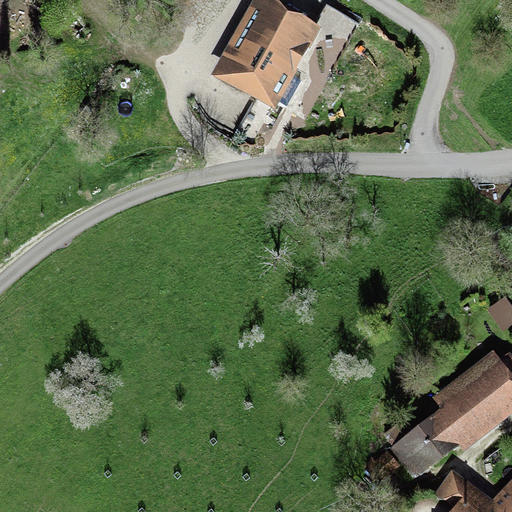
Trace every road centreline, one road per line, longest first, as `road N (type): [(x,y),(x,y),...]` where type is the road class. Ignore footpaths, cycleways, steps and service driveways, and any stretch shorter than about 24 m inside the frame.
road 1 (residential): [(421,164),(324,161),(185,178),(77,224),(0,285)]
road 2 (residential): [(374,0),(441,50),(421,164)]
